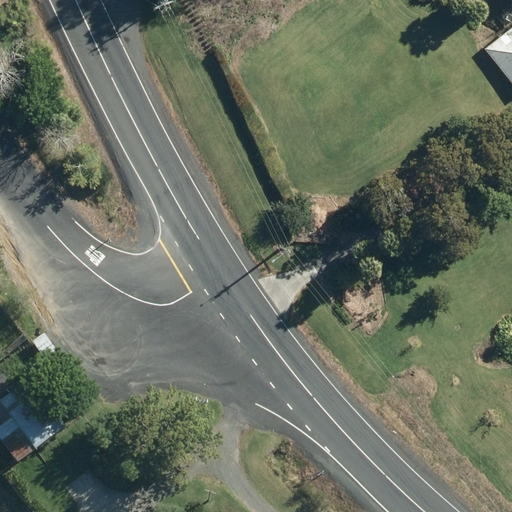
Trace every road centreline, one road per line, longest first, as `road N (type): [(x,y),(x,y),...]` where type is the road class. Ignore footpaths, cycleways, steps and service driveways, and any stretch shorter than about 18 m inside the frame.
road 1 (secondary): [(221,272),(331,419),(424,511)]
road 2 (secondary): [(76,0),(175,200),(221,272)]
road 3 (unclassified): [(0,153),(80,261),(115,288),(158,306),(221,272)]
